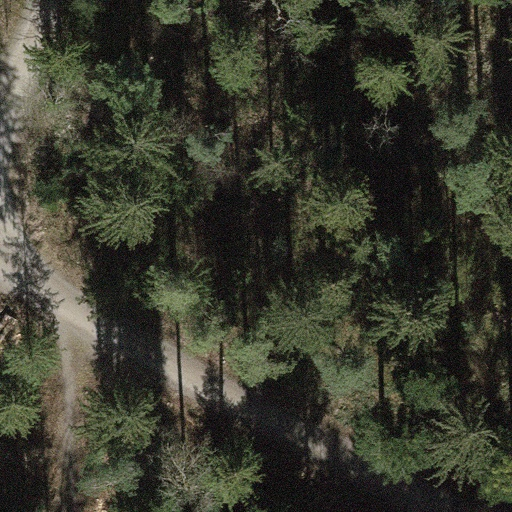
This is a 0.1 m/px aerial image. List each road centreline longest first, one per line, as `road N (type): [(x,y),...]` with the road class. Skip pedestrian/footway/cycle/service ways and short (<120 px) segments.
road 1 (track): [(0,256),(473,511)]
road 2 (track): [(39,0),(0,124)]
